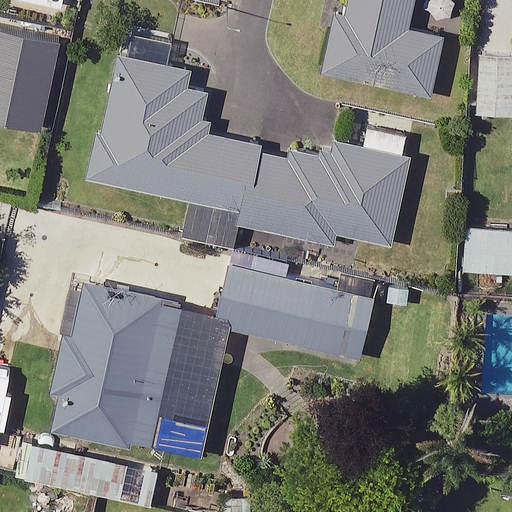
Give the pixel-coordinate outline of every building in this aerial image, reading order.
[(340,0),(339,5),(327,3),(314,61),(425,85),(437,26),(403,19),(407,0),(340,0)] [(57,23),(0,11),(0,113),(36,121),(57,23)] [(185,58),(112,44),(96,122),(89,120),(80,167),(236,199),(234,212),(327,231),(329,222),(384,234),(402,146),(328,130),(325,141),(316,139),(314,144),(282,138),(281,145),(257,140),(258,133),(204,122),(206,110),(198,108),(204,81),(181,76),(185,58)] [(511,50),(511,46),(474,44),(471,104),(509,106),(511,50)] [(30,161),(0,155),(0,192),(23,196),(30,161)] [(511,242),(511,221),(460,219),(458,265),(511,268),(511,242)] [(369,287),(222,251),(207,312),(354,348),(369,287)] [(156,283),(78,267),(67,323),(56,321),(44,380),(53,382),(46,418),(125,434),(156,283)]
